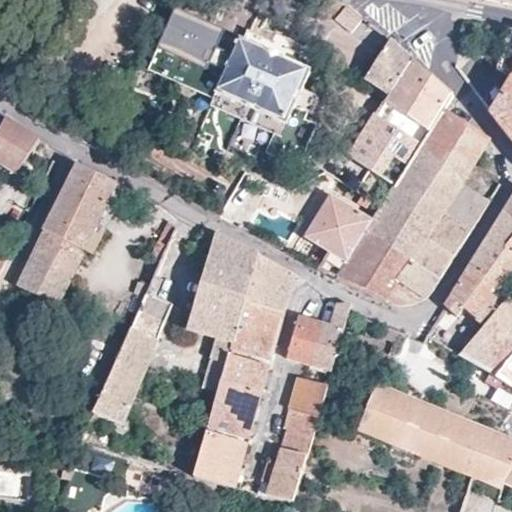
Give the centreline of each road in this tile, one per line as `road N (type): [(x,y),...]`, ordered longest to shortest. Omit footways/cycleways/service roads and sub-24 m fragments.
road 1 (residential): [(0,96),(31,125),(306,273)]
road 2 (residential): [(306,273),(398,317),(427,311),(511,184)]
road 3 (residential): [(306,273),(257,443)]
road 4 (residential): [(511,158),(443,63),(450,8)]
